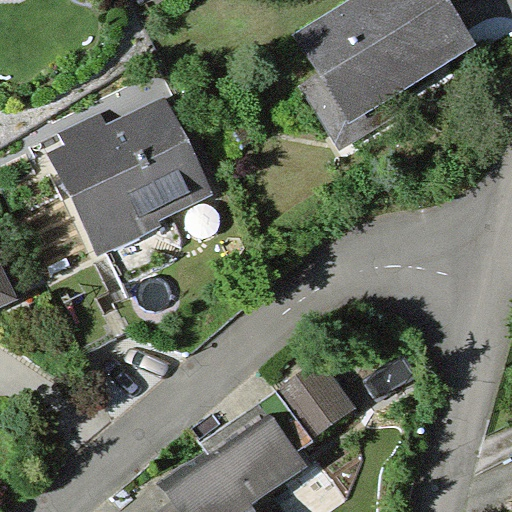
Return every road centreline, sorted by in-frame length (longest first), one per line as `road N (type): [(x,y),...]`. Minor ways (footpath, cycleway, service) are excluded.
road 1 (residential): [(65,511),(341,280),(404,271),(500,292)]
road 2 (residential): [(500,292),(447,511)]
